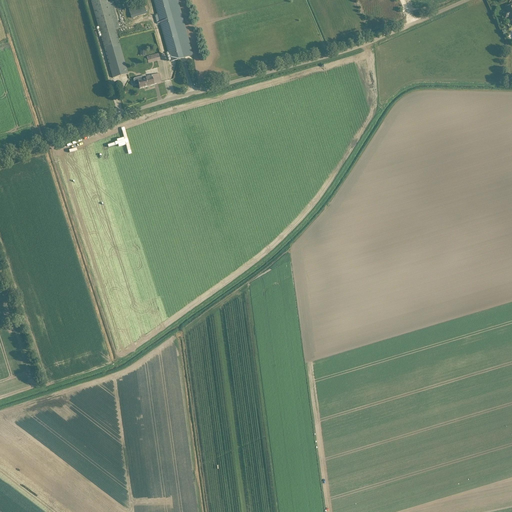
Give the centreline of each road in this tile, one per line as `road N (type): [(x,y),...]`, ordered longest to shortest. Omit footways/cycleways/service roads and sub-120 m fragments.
road 1 (unclassified): [(0,161),(154,103),(347,51),(467,0)]
road 2 (track): [(511,303),(314,362)]
